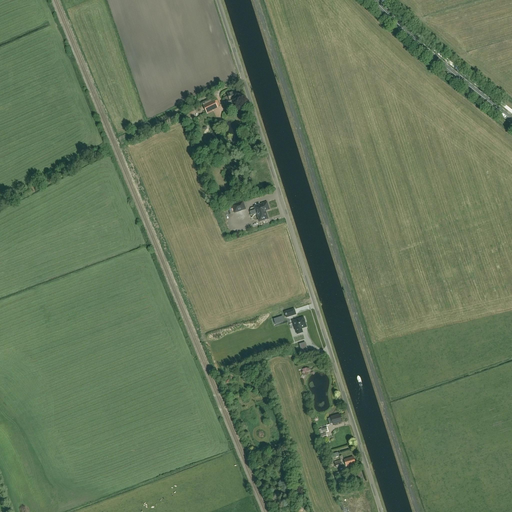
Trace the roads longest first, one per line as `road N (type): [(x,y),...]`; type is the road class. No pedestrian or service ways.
road 1 (unclassified): [(381,511),(217,0)]
road 2 (track): [(417,511),(256,0)]
road 3 (secondary): [(511,119),(373,0)]
